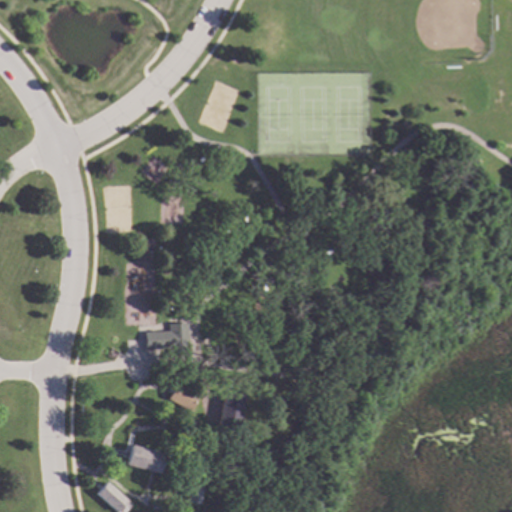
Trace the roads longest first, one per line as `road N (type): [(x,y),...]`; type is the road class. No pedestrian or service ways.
road 1 (residential): [(0,58),(45,124),(70,202),(74,272),(51,399),(60,511)]
road 2 (residential): [(54,148),(141,98),(188,50),(218,0)]
